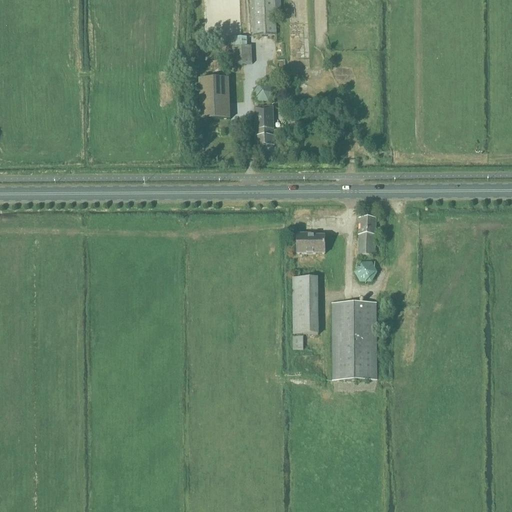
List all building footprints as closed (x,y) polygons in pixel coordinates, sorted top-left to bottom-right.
[(273,0),(252,0),(254,37),(275,36),(273,0)] [(199,81),(200,121),(230,120),(228,80),(199,81)] [(272,109),(254,109),(256,148),(274,147),(273,138),(284,138),(283,131),(273,132),(272,109)] [(375,257),(375,221),(359,220),(358,257),(375,257)] [(297,255),(325,255),(325,237),(308,237),(308,236),(297,236),(297,255)] [(293,336),(318,336),(318,279),(293,280),(293,336)] [(332,305),(333,382),(377,381),(376,305),(332,305)]
